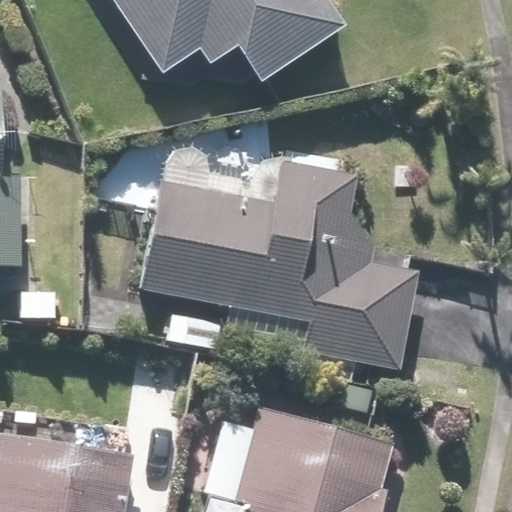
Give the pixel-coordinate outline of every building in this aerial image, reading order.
[(102,0),(156,79),(192,54),(203,71),(229,53),(253,88),(338,31),(316,0),(102,0)] [(221,344),(308,357),(305,376),(349,382),(352,364),(399,371),(414,275),(362,266),(365,247),(347,223),(353,180),(273,168),(268,206),(149,188),(133,296),(227,310),(221,344)] [(0,279),(16,280),(20,183),(0,182),(0,279)] [(198,498),(237,507),(235,511),(371,511),(389,441),(260,415),(255,434),(216,424),(198,498)] [(114,511),(123,456),(0,437),(0,511),(114,511)]
